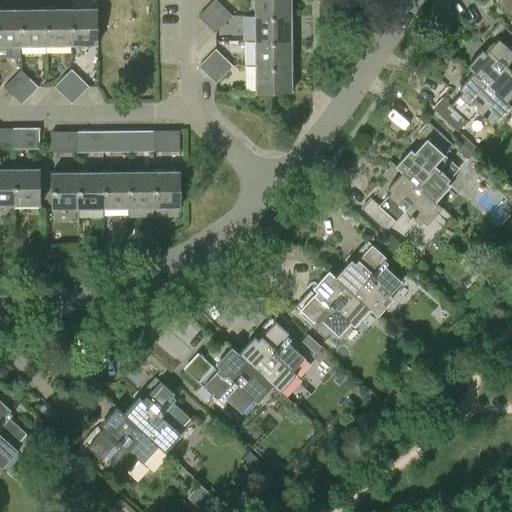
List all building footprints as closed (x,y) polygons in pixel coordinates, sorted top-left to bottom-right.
[(197,17),(205,24),(221,8),(213,0),(197,17)] [(253,0),(253,15),(289,15),(289,0),(253,0)] [(511,0),(494,0),(511,16),(511,0)] [(19,46),(19,9),(0,8),(0,45),(9,46),(10,58),(19,58),(19,46)] [(45,45),(44,8),(19,9),(19,46),(45,45)] [(70,45),(69,8),(44,8),(45,45),(70,45)] [(94,8),(69,8),(70,45),(94,45),(94,8)] [(229,15),(221,8),(205,24),(213,32),(229,15)] [(253,40),(290,40),(289,15),(253,15),(253,40)] [(465,66),(472,72),(506,102),(511,94),(511,71),(505,65),(511,56),(511,34),(498,22),(489,32),(496,39),(484,52),(480,49),(465,66)] [(253,66),(290,65),(290,40),(253,40),(253,66)] [(197,67),(205,75),(222,58),(214,50),(197,67)] [(230,66),(222,58),(205,75),(214,83),(230,66)] [(290,92),(290,65),(253,66),(253,92),(290,92)] [(1,87),(10,96),(27,79),(18,70),(1,87)] [(52,86),(61,95),(77,78),(69,70),(52,86)] [(511,107),(506,102),(472,72),(457,89),(461,92),(449,105),(441,99),(432,109),(457,132),(476,111),(491,124),(493,121),(497,124),(511,107)] [(86,86),(77,78),(61,95),(69,103),(86,86)] [(36,87),(27,79),(10,96),(19,105),(36,87)] [(393,166),(401,172),(434,201),(449,185),(445,181),(448,178),(434,164),(452,144),(427,121),(417,131),(425,138),(413,151),(410,147),(393,166)] [(0,148),(12,148),(12,128),(0,127),(0,148)] [(20,128),(12,128),(12,148),(20,148),(20,128)] [(101,152),(127,151),(126,130),(101,131),(101,152)] [(127,151),(152,151),(152,130),(126,130),(127,151)] [(161,130),(152,130),(152,151),(161,151),(161,130)] [(49,152),(76,152),(76,131),(49,131),(49,152)] [(76,152),(101,152),(101,131),(76,131),(76,152)] [(461,135),(457,140),(472,155),(477,149),(461,135)] [(465,162),(472,155),(457,140),(455,142),(461,146),(455,153),(465,162)] [(0,168),(0,203),(11,204),(11,168),(0,168)] [(38,168),(11,168),(11,204),(38,203),(38,168)] [(127,207),(126,171),(102,172),(102,207),(127,207)] [(152,207),(152,171),(126,171),(127,207),(152,207)] [(178,171),(152,171),(152,207),(178,207),(178,171)] [(51,208),(77,208),(76,172),(50,172),(51,208)] [(102,207),(102,172),(76,172),(77,208),(102,207)] [(441,207),(434,201),(401,172),(386,189),(389,192),(377,206),(370,199),(361,209),(386,232),(405,212),(419,225),(422,222),(425,225),(441,207)] [(366,242),(334,277),(369,310),(376,316),(388,303),(384,300),(400,282),(383,267),(388,262),(366,242)] [(357,323),(369,310),(334,277),(327,271),(295,307),(316,326),(321,321),(337,336),(353,320),(357,323)] [(270,319),(238,354),(271,386),(279,393),(292,380),(288,376),(303,359),(287,344),(292,339),(270,319)] [(307,335),(301,341),(314,353),(319,347),(307,335)] [(271,386),(238,354),(230,347),(212,368),(199,356),(184,372),(201,387),(211,395),(219,402),(223,397),(240,413),(255,396),(259,399),(271,386)] [(413,372),(423,361),(417,355),(407,366),(413,372)] [(154,379),(122,414),(156,446),(163,453),(176,439),(173,435),(188,418),(172,403),(176,399),(154,379)] [(211,395),(201,387),(195,393),(205,402),(211,395)] [(0,402),(0,468),(1,469),(13,455),(9,451),(24,434),(8,419),(12,414),(0,402)] [(144,460),(156,446),(122,414),(114,407),(81,443),(103,463),(108,459),(125,474),(140,457),(144,460)] [(200,508),(204,511),(209,511),(217,503),(210,496),(200,508)]
